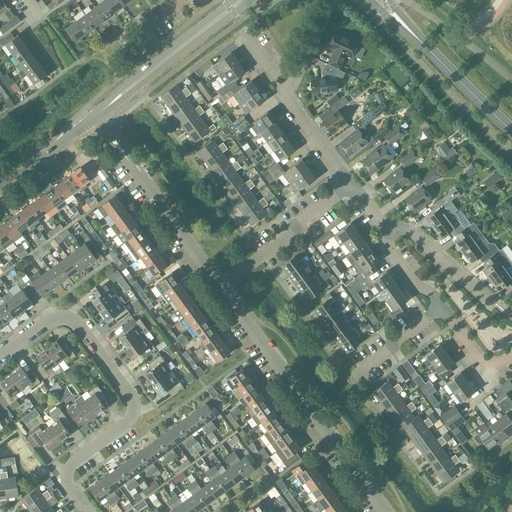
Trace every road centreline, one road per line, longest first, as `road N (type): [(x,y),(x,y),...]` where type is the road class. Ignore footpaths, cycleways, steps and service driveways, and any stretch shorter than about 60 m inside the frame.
road 1 (residential): [(86,511),(69,488),(70,465),(127,424),(131,397),(67,317),(0,357)]
road 2 (residential): [(382,511),(219,285)]
road 3 (tertiary): [(104,109),(253,0)]
road 4 (tertiary): [(231,0),(104,109)]
road 5 (residential): [(219,285),(350,185)]
road 6 (residential): [(219,285),(130,163)]
road 7 (unclassified): [(511,80),(404,0)]
road 8 (residential): [(495,302),(409,230),(391,228)]
